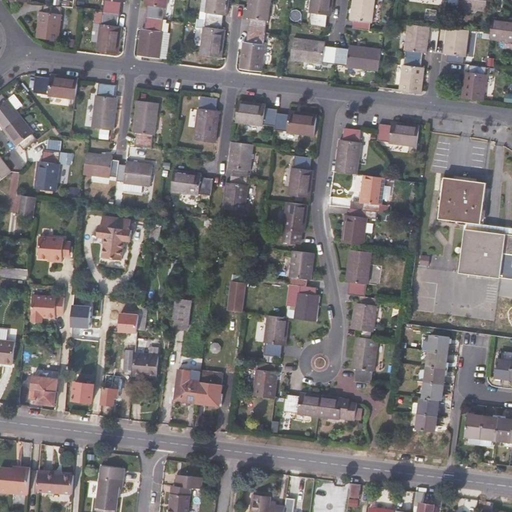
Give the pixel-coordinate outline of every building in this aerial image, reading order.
[(125,2),(124,0),(104,0),(104,12),(120,14),(121,2),(125,2)] [(163,20),(164,7),(166,7),(166,0),(145,0),(145,5),(148,5),(147,18),(163,20)] [(227,16),(228,0),(207,0),(206,13),(207,13),(206,20),(223,22),(223,15),(227,16)] [(268,20),(270,0),(249,0),(247,18),(250,19),(249,30),(265,32),(267,20),(268,20)] [(331,15),(332,0),(310,0),(308,12),(310,12),(309,25),(326,27),(328,15),(331,15)] [(372,23),(374,0),(353,0),(350,20),(354,21),(352,28),(369,30),(370,23),(372,23)] [(486,11),(487,0),(447,0),(447,5),(458,6),(459,7),(486,11)] [(58,40),(61,15),(60,13),(61,6),(49,5),(44,4),(43,12),(40,11),(37,37),(58,40)] [(119,54),(122,27),(118,26),(120,14),(104,12),(94,11),(93,23),(101,24),(97,51),(119,54)] [(511,19),(493,17),(492,18),(490,34),(490,39),(511,41),(511,19)] [(160,58),(163,32),(161,32),(163,20),(147,18),(145,30),(142,30),(138,55),(160,58)] [(222,57),(226,30),(222,29),(223,22),(206,20),(206,26),(204,28),(201,54),(222,57)] [(426,53),(430,27),(408,24),(404,50),(406,50),(406,57),(422,60),(423,53),(426,53)] [(466,55),(469,31),(469,30),(446,27),(446,28),(447,29),(446,39),(444,53),(448,54),(446,62),(463,64),(464,57),(466,55)] [(262,71),(265,45),(263,45),(265,32),(249,30),(247,42),(244,42),(241,68),(262,71)] [(334,64),(336,47),(324,45),(325,42),(294,38),(291,59),(322,63),(323,62),(334,64)] [(378,71),(381,54),(381,49),(349,45),(348,48),(336,47),(334,64),(346,66),(347,67),(378,71)] [(422,93),(425,67),(421,67),(422,60),(406,57),(405,65),(403,64),(399,90),(422,93)] [(484,100),(487,75),(485,74),(486,67),(469,65),(468,72),(466,71),(462,97),(484,100)] [(75,99),(77,77),(51,74),(50,77),(35,75),(33,92),(48,94),(48,95),(75,99)] [(114,129),(118,98),(114,97),(116,84),(99,82),(97,95),(96,95),(92,126),(114,129)] [(21,115),(8,98),(6,100),(2,94),(0,95),(0,124),(3,129),(21,115)] [(216,142),(220,111),(216,110),(218,98),(200,96),(194,140),(216,142)] [(154,134),(159,103),(137,100),(133,132),(137,133),(135,144),(151,146),(153,135),(154,134)] [(277,112),(278,109),(265,107),(266,104),(239,100),(236,122),(263,126),(263,124),(276,126),(277,112)] [(314,136),(316,114),(289,111),(289,114),(277,112),(276,126),(275,129),(286,131),(287,133),(314,136)] [(34,133),(21,115),(3,129),(16,146),(19,144),(23,149),(37,139),(33,134),(34,133)] [(417,146),(420,124),(392,121),(392,125),(379,123),(377,139),(389,141),(389,142),(417,146)] [(357,174),(361,142),(360,142),(361,129),(345,127),(343,140),(339,139),(335,171),(357,174)] [(251,171),(255,145),(233,142),(229,168),(233,169),(232,175),(249,177),(250,171),(251,171)] [(56,191),(60,163),(58,163),(60,151),(43,149),(41,161),(38,160),(34,188),(56,191)] [(119,164),(120,160),(113,159),(113,156),(87,153),(84,173),(109,177),(110,176),(117,176),(119,164)] [(310,197),(313,170),(310,169),(312,157),(295,155),(294,167),(292,167),(289,194),(310,197)] [(0,180),(11,171),(0,156),(0,180)] [(150,186),(153,164),(127,161),(126,164),(119,164),(117,176),(117,180),(117,181),(124,182),(142,185),(150,186)] [(212,194),(213,183),(213,178),(201,176),(201,173),(174,170),(171,191),(199,195),(199,193),(212,194)] [(246,211),(249,185),(247,185),(249,177),(232,175),(231,183),(228,183),(224,209),(246,211)] [(382,205),(386,177),(385,177),(364,175),(360,201),(364,202),(362,209),(378,211),(379,212),(380,205),(382,205)] [(481,224),(487,182),(444,177),(439,218),(466,221),(481,224)] [(141,192),(142,185),(124,182),(123,190),(141,192)] [(34,216),(36,197),(23,196),(20,215),(34,216)] [(305,231),(308,204),(287,201),(283,228),(285,230),(283,241),(299,243),(301,231),(305,231)] [(364,245),(367,217),(377,219),(378,211),(362,209),(350,208),(349,215),(346,215),(342,242),(364,245)] [(122,260),(125,240),(131,241),(132,231),(130,230),(131,220),(104,216),(102,226),(99,226),(97,236),(102,237),(105,237),(104,243),(102,257),(122,260)] [(511,227),(481,224),(466,221),(465,228),(511,233),(511,227)] [(156,240),(157,225),(150,224),(148,239),(156,240)] [(511,278),(511,233),(465,228),(459,271),(511,278)] [(63,262),(65,238),(41,236),(38,258),(51,259),(51,262),(63,262)] [(367,283),(371,252),(350,249),(346,281),(350,281),(348,293),(360,295),(364,296),(366,283),(367,283)] [(311,279),(315,253),(293,250),(292,257),(289,276),(290,277),(289,283),(300,285),(306,285),(308,279),(311,279)] [(289,276),(292,257),(283,255),(280,275),(289,276)] [(0,275),(27,278),(28,270),(0,266),(0,275)] [(244,312),(247,284),(232,282),(228,310),(244,312)] [(316,321),(320,294),(316,294),(317,287),(306,285),(300,285),(299,291),(298,292),(294,318),(316,321)] [(55,319),(56,314),(63,314),(64,297),(33,294),(31,321),(42,321),(42,316),(47,316),(47,318),(55,319)] [(373,331),(377,305),(376,304),(377,297),(364,296),(360,295),(359,302),(355,301),(352,328),(373,331)] [(186,329),(190,299),(176,297),(172,328),(186,329)] [(137,327),(140,308),(132,307),(126,306),(124,329),(137,331),(137,327)] [(285,345),(289,317),(268,315),(264,342),(265,343),(264,355),(280,357),(282,345),(285,345)] [(13,363),(15,340),(11,340),(12,330),(0,328),(0,358),(3,359),(2,362),(13,363)] [(442,399),(450,337),(431,334),(430,340),(429,350),(426,377),(423,397),(421,397),(416,428),(435,431),(440,399),(442,399)] [(156,376),(160,338),(136,336),(133,374),(156,376)] [(374,371),(378,339),(357,336),(352,368),(356,368),(354,381),(371,383),(373,371),(374,371)] [(131,372),(133,350),(126,349),(124,371),(131,372)] [(511,359),(497,358),(495,377),(511,378),(511,359)] [(274,397),(278,371),(274,371),(275,364),(259,362),(258,369),(256,369),(253,395),(274,397)] [(197,403),(199,384),(201,372),(179,369),(176,388),(175,400),(197,403)] [(219,406),(223,374),(201,372),(199,384),(197,403),(219,406)] [(91,402),(94,383),(75,381),(73,399),(91,402)] [(56,404),(57,390),(47,389),(36,388),(35,399),(35,402),(56,404)] [(117,397),(118,389),(103,388),(102,402),(112,404),(113,396),(117,397)] [(321,417),(324,395),(302,392),(301,395),(288,394),(288,398),(287,400),(286,411),(299,412),(299,414),(321,417)] [(355,420),(357,403),(343,401),(344,398),(324,395),(321,417),(341,420),(341,418),(355,420)] [(511,418),(502,417),(468,413),(466,435),(470,436),(492,439),(511,441),(511,418)] [(491,445),(492,439),(470,436),(470,442),(491,445)] [(124,479),(126,467),(101,464),(100,476),(124,479)] [(0,494),(28,496),(30,470),(19,469),(19,472),(0,471),(0,474),(0,494)] [(73,495),(74,476),(54,475),(54,472),(39,471),(37,492),(73,495)] [(200,489),(202,477),(177,474),(175,486),(191,488),(200,489)] [(116,510),(120,486),(123,487),(124,479),(100,476),(95,507),(116,510)] [(358,497),(360,484),(351,483),(350,496),(358,497)] [(188,511),(191,488),(175,486),(171,485),(168,511),(188,511)] [(282,511),(283,507),(278,506),(268,505),(269,502),(269,497),(255,495),(253,511),(249,510),(249,511),(282,511)] [(435,511),(436,508),(433,507),(434,504),(420,502),(418,511),(435,511)]
